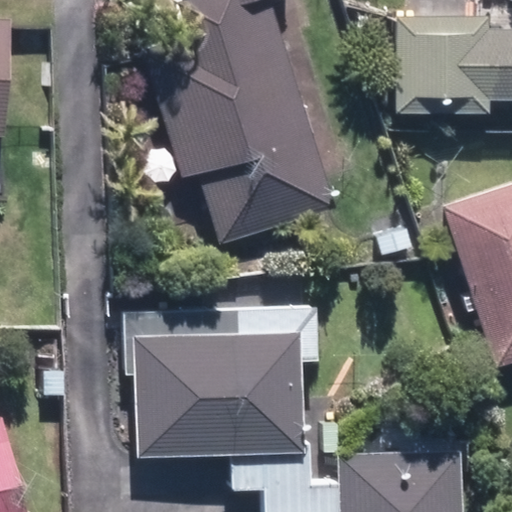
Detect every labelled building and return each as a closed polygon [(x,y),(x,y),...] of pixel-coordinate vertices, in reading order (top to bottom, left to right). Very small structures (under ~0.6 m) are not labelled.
[(149,0),(216,230),(334,197),(276,0),(149,0)] [(0,121),(4,121),(11,10),(0,9),(0,121)] [(511,12),(411,9),(409,87),(511,90),(511,12)] [(511,192),(463,209),(506,335),(511,332),(511,192)] [(304,322),(134,322),(134,451),(239,451),(238,511),(475,511),(475,451),(359,451),(359,476),(304,477),(304,322)] [(25,511),(0,410),(0,511),(25,511)]
